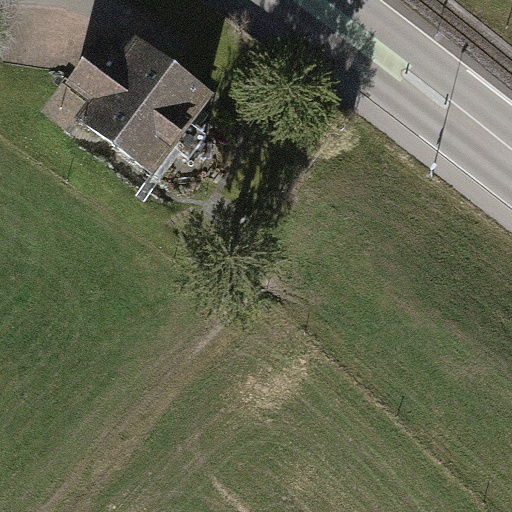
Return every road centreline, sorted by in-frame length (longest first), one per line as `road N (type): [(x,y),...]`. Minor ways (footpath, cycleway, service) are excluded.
road 1 (secondary): [(511,148),(432,82),(309,0)]
road 2 (unknown): [(32,0),(134,33),(195,70)]
